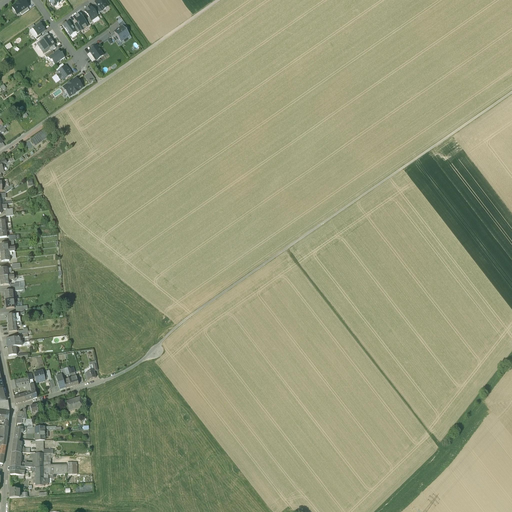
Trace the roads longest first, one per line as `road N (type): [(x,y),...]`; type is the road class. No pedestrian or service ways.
road 1 (track): [(511,92),(158,345)]
road 2 (track): [(285,249),(438,445),(511,352)]
road 3 (track): [(51,117),(219,0)]
